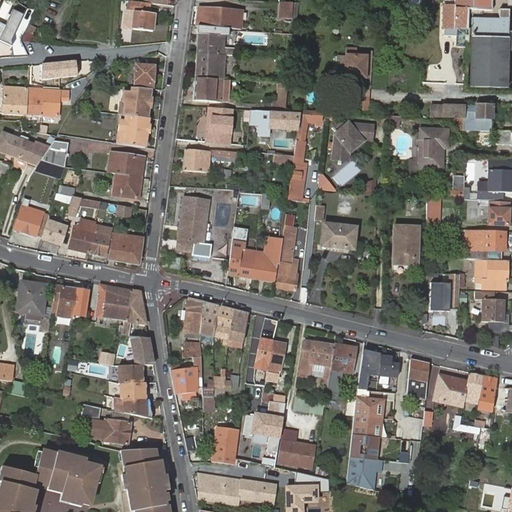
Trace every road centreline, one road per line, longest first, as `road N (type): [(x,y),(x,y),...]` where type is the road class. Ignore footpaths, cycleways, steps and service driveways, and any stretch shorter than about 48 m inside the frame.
road 1 (tertiary): [(511,366),(149,281)]
road 2 (residential): [(149,281),(185,0)]
road 3 (residential): [(149,281),(190,511)]
road 4 (tertiary): [(149,281),(0,251)]
